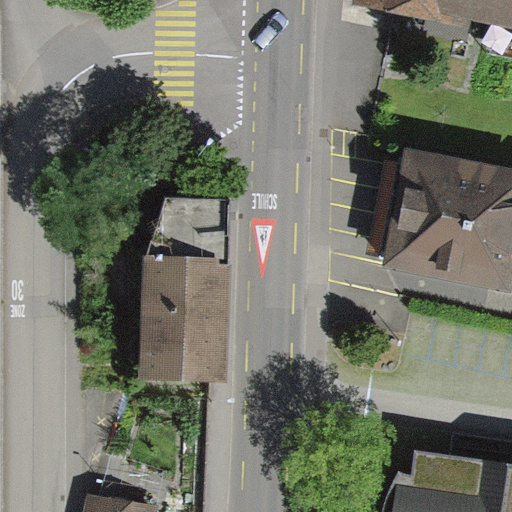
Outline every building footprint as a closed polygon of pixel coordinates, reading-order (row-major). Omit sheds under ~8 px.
[(511,0),(353,0),(352,4),(468,29),(470,18),(511,26),(511,0)] [(385,257),(383,264),(510,291),(511,279),(511,168),(410,147),(407,163),(391,160),(371,254),(385,257)] [(140,378),(224,382),(229,266),(219,266),(222,199),(167,196),(146,253),(140,378)] [(511,511),(511,466),(417,451),(411,476),(399,473),(383,503),(382,511),(511,511)] [(157,511),(159,508),(91,496),(87,511),(157,511)]
